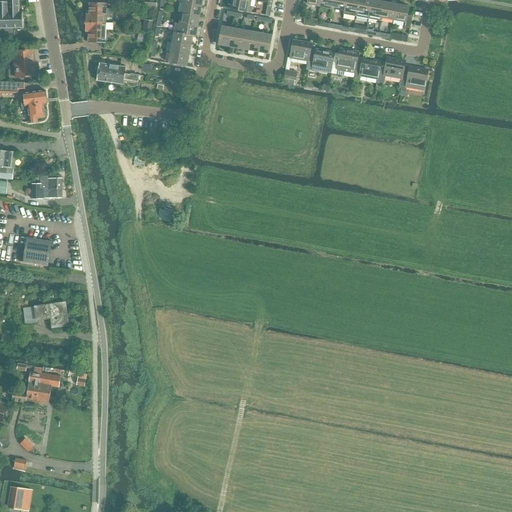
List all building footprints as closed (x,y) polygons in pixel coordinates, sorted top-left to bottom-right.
[(23,17),(23,13),(19,13),(18,0),(7,0),(7,1),(0,1),(0,13),(8,13),(8,15),(12,15),(12,17),(23,17)] [(231,0),(230,9),(246,12),(251,13),(252,8),(250,8),(251,0),(231,0)] [(320,0),(320,6),(332,8),(333,0),(320,0)] [(333,0),(332,8),(344,11),(346,0),(333,0)] [(346,0),(344,11),(343,15),(356,17),(356,13),(358,0),(346,0)] [(358,0),(356,13),(356,17),(368,19),(369,15),(371,0),(358,0)] [(371,0),(369,15),(368,19),(380,21),(381,17),(383,2),(374,0),(371,0)] [(383,2),(381,17),(393,20),(396,1),(393,0),(392,3),(383,2)] [(396,1),(393,20),(405,22),(404,26),(410,27),(412,15),(407,14),(408,6),(398,4),(398,2),(396,1)] [(182,2),(180,12),(200,16),(202,6),(182,2)] [(86,23),(105,24),(105,17),(112,17),(112,9),(105,9),(105,5),(89,4),(89,14),(86,14),(86,23)] [(180,12),(179,22),(198,26),(200,16),(180,12)] [(0,36),(14,36),(14,29),(23,28),(23,17),(12,17),(12,15),(8,15),(8,13),(0,13),(0,36)] [(304,19),(303,24),(316,26),(317,20),(304,17),(304,19)] [(144,20),(142,31),(151,33),(153,22),(144,20)] [(317,20),(316,26),(328,28),(329,24),(317,22),(317,20)] [(179,22),(177,32),(196,36),(198,26),(179,22)] [(114,24),(105,24),(86,23),(86,31),(89,31),(88,42),(105,43),(105,29),(113,30),(114,24)] [(221,26),(218,45),(229,47),(232,28),(221,26)] [(232,28),(229,47),(239,49),(242,30),(232,28)] [(242,30),(239,49),(249,51),(253,32),(242,30)] [(139,32),(137,41),(146,43),(148,34),(139,32)] [(173,32),(171,42),(190,46),(192,37),(196,37),(196,36),(177,32),(173,32)] [(253,32),(249,51),(259,53),(262,34),(253,32)] [(391,33),(389,39),(406,42),(407,36),(391,33)] [(262,34),(259,53),(268,54),(272,35),(262,34)] [(293,40),(289,58),(307,61),(308,61),(309,53),(311,43),(293,40)] [(188,56),(190,46),(171,42),(170,52),(188,56)] [(330,70),(329,73),(335,74),(336,70),(344,72),(344,76),(353,78),(355,70),(356,62),(358,52),(340,48),(338,58),(333,57),(332,57),(330,70)] [(34,62),(33,49),(13,51),(16,78),(36,76),(35,68),(38,68),(37,62),(34,62)] [(307,61),(306,69),(311,70),(329,73),(330,70),(332,57),(333,57),(333,53),(315,50),(314,54),(309,53),(308,61),(307,61)] [(186,67),(188,56),(170,52),(167,63),(186,67)] [(377,81),(376,82),(382,83),(384,75),(401,78),(402,70),(404,60),(387,56),(385,67),(379,66),(376,81),(377,81)] [(355,70),(353,78),(359,79),(359,77),(376,81),(379,66),(380,61),(362,58),(362,62),(356,62),(355,70)] [(99,63),(96,81),(122,85),(122,83),(126,84),(129,87),(134,88),(137,85),(138,80),(138,78),(137,82),(117,79),(117,77),(113,76),(113,74),(109,73),(110,68),(108,68),(108,65),(99,63)] [(108,65),(108,68),(110,68),(109,73),(113,74),(113,76),(117,77),(117,79),(137,82),(138,78),(139,75),(124,73),(125,67),(108,65)] [(401,78),(400,86),(405,87),(405,88),(424,91),(428,70),(408,67),(407,71),(402,70),(401,78)] [(285,72),(283,84),(293,86),(294,81),(295,81),(296,74),(285,72)] [(0,82),(0,92),(1,92),(17,93),(17,89),(18,83),(0,82)] [(24,101),(21,102),(22,110),(28,109),(29,123),(38,122),(37,119),(45,118),(45,116),(46,115),(45,111),(44,110),(43,104),(46,104),(46,102),(45,102),(45,100),(45,98),(44,90),(23,93),(24,101)] [(0,166),(13,168),(15,153),(0,151),(0,166)] [(13,171),(0,169),(0,179),(12,181),(13,171)] [(48,177),(40,177),(40,183),(41,183),(41,187),(47,187),(47,188),(62,188),(62,177),(54,177),(54,179),(48,179),(48,177)] [(40,183),(32,183),(32,198),(42,198),(43,198),(62,198),(62,188),(47,188),(47,187),(41,187),(41,183),(40,183)] [(47,266),(51,242),(26,238),(24,250),(20,249),(18,261),(47,266)] [(60,304),(34,308),(36,320),(51,318),(52,327),(68,325),(65,308),(61,309),(60,304)] [(12,391),(11,401),(25,403),(26,400),(38,401),(41,374),(42,369),(34,368),(33,373),(29,372),(28,378),(26,378),(25,383),(27,384),(27,388),(18,387),(17,392),(12,391)] [(78,373),(76,385),(84,387),(87,375),(78,373)] [(41,374),(38,401),(48,402),(50,385),(58,387),(59,377),(41,374)] [(25,440),(20,444),(27,451),(32,447),(25,440)] [(24,467),(25,460),(14,459),(13,466),(24,467)] [(29,511),(32,491),(11,488),(8,508),(29,511)]
